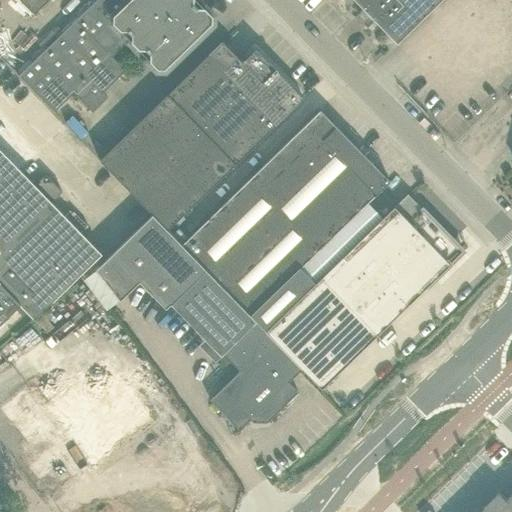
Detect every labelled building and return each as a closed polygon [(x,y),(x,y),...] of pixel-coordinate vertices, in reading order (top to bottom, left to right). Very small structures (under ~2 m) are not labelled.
[(129,0),(128,0),(96,0),(18,76),(54,113),(73,94),(91,113),(106,99),(101,94),(125,71),(112,57),(124,45),(154,76),(158,76),(211,24),(212,17),(204,9),(197,9),(193,5),(193,0),(129,0)] [(19,0),(34,16),(49,0),(19,0)] [(511,0),(352,0),(396,44),(441,0),(511,0)] [(222,42),(98,161),(151,216),(167,230),(303,99),(255,50),(242,63),(222,42)] [(319,110),(181,245),(264,332),(314,284),(313,283),(304,292),(291,278),(389,182),(319,110)] [(0,324),(19,306),(33,320),(48,306),(100,255),(144,211),(60,126),(16,169),(0,152),(0,324)] [(314,284),(264,332),(287,355),(301,370),(321,390),(376,336),(463,252),(435,223),(433,222),(422,210),(407,194),(406,194),(314,284)] [(151,216),(95,271),(95,272),(119,301),(119,302),(138,283),(164,310),(169,305),(203,340),(219,357),(222,355),(238,371),(209,400),(224,416),(238,430),(252,417),(264,418),(265,416),(269,420),(298,392),(288,383),(301,370),(287,355),(264,332),(181,245),(167,230),(151,216)] [(94,421),(141,382),(79,303),(31,342),(94,421)] [(497,493),(477,511),(511,511),(511,496),(506,502),(497,493)]
